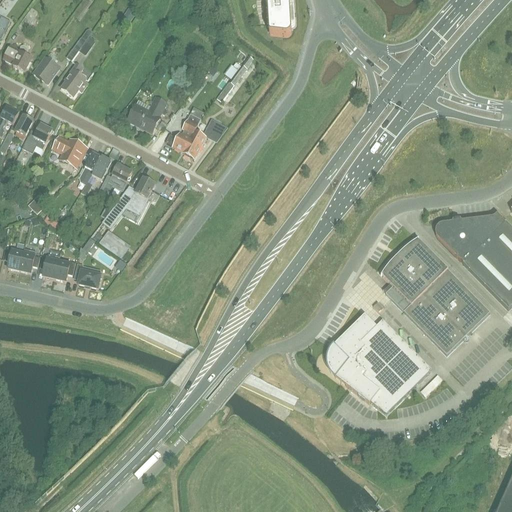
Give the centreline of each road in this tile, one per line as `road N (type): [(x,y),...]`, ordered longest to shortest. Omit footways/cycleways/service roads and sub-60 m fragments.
road 1 (primary): [(163,426),(242,336),(423,90)]
road 2 (primary): [(400,77),(250,276),(163,426)]
road 3 (unclassified): [(242,373),(264,353),(304,341),(386,214),(485,193),(511,177)]
road 4 (residential): [(218,195),(0,81)]
road 5 (unclassified): [(218,195),(295,94),(319,27),(332,14)]
road 6 (unclassified): [(116,310),(142,296),(218,195)]
road 7 (primary): [(163,426),(78,511)]
